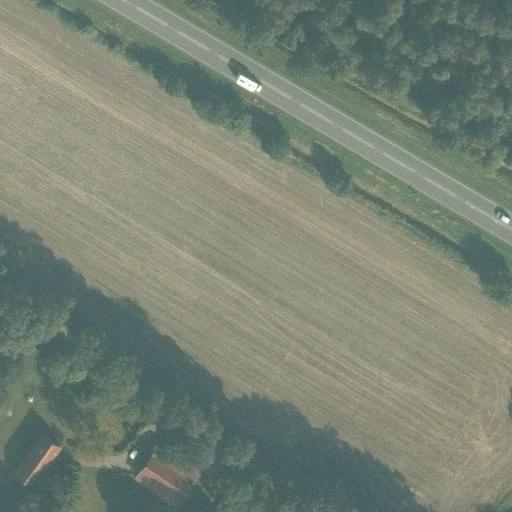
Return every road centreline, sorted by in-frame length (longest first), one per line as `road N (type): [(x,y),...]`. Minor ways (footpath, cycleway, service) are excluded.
road 1 (trunk): [(511,230),(122,0)]
road 2 (unclassified): [(21,303),(319,511)]
